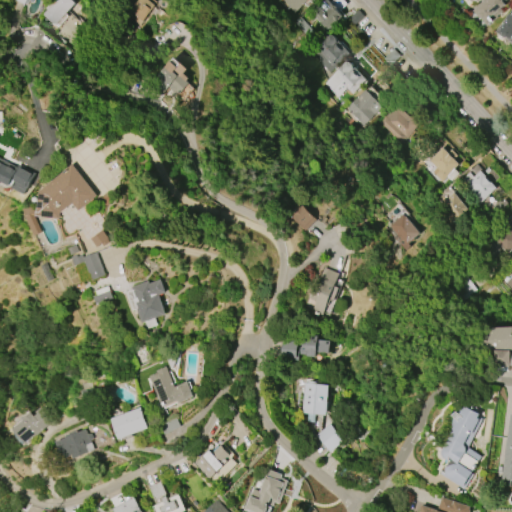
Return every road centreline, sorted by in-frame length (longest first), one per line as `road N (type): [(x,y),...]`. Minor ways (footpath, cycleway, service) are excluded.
road 1 (residential): [(0,467),(25,497),(68,503),(203,441),(239,354),(255,343),(283,255),(264,224),(208,191),(169,116),(85,86),(36,46)]
road 2 (residential): [(100,254),(132,239),(206,255),(238,274),(245,329),(255,343)]
road 3 (secondary): [(511,154),(372,0)]
road 4 (residential): [(255,343),(266,430),(358,506)]
road 5 (residential): [(354,511),(401,452),(420,407),(474,382)]
